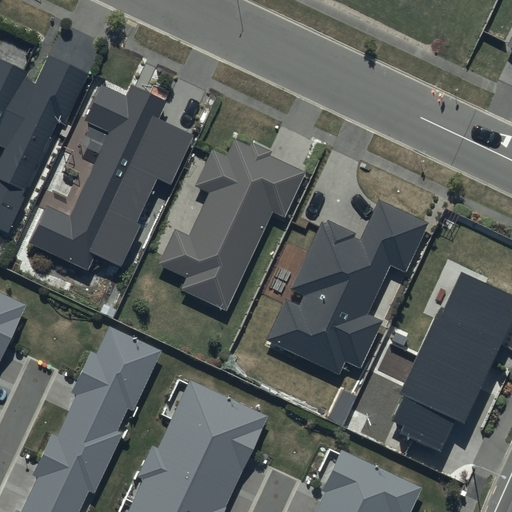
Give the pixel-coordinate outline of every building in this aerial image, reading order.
[(0,59),(0,148),(4,151),(0,159),(0,229),(7,233),(23,200),(20,199),(55,124),(64,127),(89,74),(47,55),(34,84),(24,79),(28,73),(0,59)] [(166,101),(130,84),(125,95),(101,84),(84,122),(109,133),(70,217),(48,206),(32,241),(88,267),(94,253),(121,265),(140,225),(136,223),(157,178),(171,184),(194,136),(158,119),(166,101)] [(173,231),(157,266),(185,279),(180,290),(224,311),(270,212),(280,217),(300,174),(266,158),(268,153),(249,144),(248,146),(231,138),(223,154),(212,149),(194,188),(207,194),(187,237),(173,231)] [(324,225),(320,223),(288,290),(302,296),(297,306),(283,299),(263,342),(337,377),(344,364),(358,370),(381,322),(366,315),(388,267),(403,274),(426,224),(377,201),(357,241),(351,238),(353,234),(326,221),(324,225)] [(511,309),(511,294),(460,271),(444,308),(440,306),(402,393),(405,394),(394,420),(405,425),(402,432),(444,451),(457,420),(466,424),(511,320),(511,311),(511,309)] [(0,372),(29,316),(0,301),(0,372)] [(73,511),(77,504),(84,508),(115,446),(109,443),(120,421),(132,427),(163,364),(101,333),(69,398),(75,402),(48,457),(42,451),(29,477),(35,480),(19,511),(73,511)] [(222,511),(268,418),(185,379),(121,511),(222,511)] [(410,511),(421,488),(340,451),(321,492),(325,494),(316,511),(410,511)]
